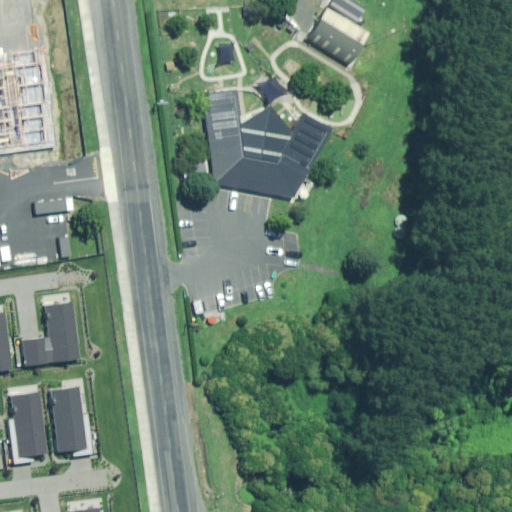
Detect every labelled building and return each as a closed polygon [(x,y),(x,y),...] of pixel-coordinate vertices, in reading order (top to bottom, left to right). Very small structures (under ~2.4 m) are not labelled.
[(0,0),(0,147),(55,140),(37,0),(0,0)] [(366,33),(326,9),(306,41),(331,56),(347,65),(366,33)] [(239,157),(232,92),(202,95),(212,185),(292,200),(327,129),(298,114),(271,163),(239,157)] [(0,284),(0,304),(21,319),(22,324),(59,319),(55,290),(31,293),(6,278),(0,284)] [(76,387),(48,390),(55,453),(84,450),(76,387)] [(38,393),(9,396),(17,459),(45,456),(38,393)]
